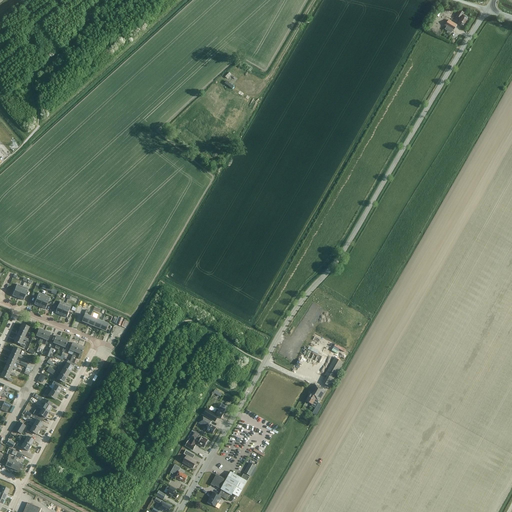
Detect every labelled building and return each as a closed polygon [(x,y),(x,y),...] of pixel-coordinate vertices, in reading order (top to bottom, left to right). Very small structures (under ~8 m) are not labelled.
[(466,23),(467,23),(469,19),(463,15),(464,13),(459,10),(456,16),(460,19),(458,23),(463,27),(466,23)] [(454,31),(457,25),(449,20),(445,26),(447,27),(445,30),(451,33),(453,31),(454,31)] [(220,81),(211,97),(222,103),(222,105),(218,111),(218,116),(219,113),(223,114),(223,112),(220,112),(221,110),(225,110),(227,107),(224,105),(227,106),(229,102),(229,98),(223,98),(228,90),(228,86),(220,81)] [(223,145),(228,134),(217,129),(215,132),(212,131),(208,138),(223,145)] [(18,298),(22,286),(17,284),(12,296),(17,298),(18,298)] [(23,300),(28,289),(22,286),(18,298),(19,298),(23,300)] [(40,307),(44,295),(39,293),(34,305),(38,306),(40,307)] [(45,309),(50,297),(44,295),(40,307),(45,309)] [(61,315),(66,304),(60,302),(56,313),(60,315),(61,315)] [(67,318),(71,306),(66,304),(61,315),(62,316),(67,318)] [(91,317),(90,316),(87,315),(88,311),(86,310),(84,314),(85,315),(82,322),(84,322),(88,324),(91,317)] [(97,319),(96,319),(92,317),(94,313),(92,312),(90,316),(91,317),(88,324),(90,325),(94,327),(97,319)] [(103,322),(102,321),(98,320),(100,316),(98,315),(96,319),(97,319),(94,327),(96,327),(100,329),(103,322)] [(115,324),(124,327),(126,328),(129,322),(126,321),(126,320),(118,316),(115,324)] [(103,322),(100,329),(103,330),(106,331),(109,324),(104,322),(106,318),(104,317),(102,321),(103,322)] [(26,333),(26,334),(30,336),(31,334),(27,332),(29,327),(22,324),(20,329),(19,330),(26,333)] [(42,338),(45,331),(43,330),(38,329),(36,336),(41,338),(39,342),(41,342),(43,339),(42,338)] [(24,338),(26,334),(26,333),(19,330),(17,334),(17,336),(24,339),(23,340),(27,342),(28,340),(24,338)] [(42,338),(43,339),(46,340),(45,344),(47,345),(49,341),(48,340),(50,334),(49,333),(45,331),(42,338)] [(21,343),(23,340),(24,339),(17,336),(15,340),(14,342),(21,345),(20,345),(25,348),(26,345),(21,343)] [(56,336),(53,343),(56,344),(55,348),(58,350),(60,346),(59,345),(62,338),(60,337),(56,336)] [(59,345),(60,346),(64,347),(62,351),(64,352),(66,348),(65,347),(68,341),(66,340),(62,338),(59,345)] [(72,362),(74,357),(76,353),(75,352),(78,345),(76,344),(72,343),(69,350),(74,352),(70,361),(72,362)] [(76,353),(80,354),(78,358),(80,359),(82,355),(81,354),(84,347),(82,347),(78,345),(75,352),(76,353)] [(18,356),(18,357),(22,359),(23,357),(19,355),(21,350),(14,347),(12,351),(11,353),(18,356)] [(333,352),(321,373),(331,379),(343,358),(333,352)] [(16,361),(18,357),(18,356),(11,353),(9,357),(8,359),(15,362),(15,363),(19,365),(20,362),(16,361)] [(13,366),(15,363),(15,362),(8,359),(7,363),(6,365),(13,368),(17,370),(18,368),(13,366)] [(63,368),(70,372),(71,371),(73,367),(66,363),(64,367),(60,365),(59,367),(62,369),(63,368)] [(11,372),(13,368),(6,365),(4,369),(3,370),(10,374),(14,376),(15,374),(11,372)] [(68,376),(70,372),(63,368),(62,369),(60,372),(57,370),(55,372),(59,375),(60,374),(67,378),(68,376)] [(8,378),(10,374),(3,370),(1,374),(1,376),(7,379),(7,380),(12,382),(12,380),(8,378)] [(64,382),(67,378),(60,374),(59,375),(57,378),(54,376),(52,378),(56,380),(57,379),(63,383),(64,382)] [(51,390),(58,394),(59,393),(61,389),(61,388),(62,386),(54,381),(52,384),(54,385),(52,389),(48,387),(47,389),(51,391),(51,390)] [(1,394),(2,391),(4,392),(4,391),(7,392),(9,388),(0,383),(0,394),(1,394)] [(325,390),(314,384),(309,392),(310,393),(306,401),(312,405),(315,399),(319,401),(325,390)] [(56,398),(58,394),(51,390),(51,391),(49,394),(45,392),(44,394),(48,397),(48,396),(55,400),(56,398)] [(42,409),(48,413),(49,411),(52,407),(51,407),(53,404),(44,399),(42,403),(44,404),(42,407),(39,405),(37,407),(41,409),(42,409)] [(316,416),(322,405),(317,403),(311,414),(316,416)] [(204,414),(203,415),(213,421),(215,422),(218,417),(221,419),(224,414),(223,413),(225,410),(220,407),(219,410),(217,409),(215,413),(207,408),(204,414)] [(46,417),(48,413),(42,409),(41,409),(39,413),(35,410),(33,414),(43,420),(44,418),(45,418),(46,417)] [(41,423),(43,420),(33,414),(38,417),(34,424),(30,422),(29,424),(32,426),(33,425),(40,429),(40,428),(43,424),(41,423)] [(213,434),(216,428),(210,424),(211,422),(202,416),(198,423),(207,428),(205,430),(213,434)] [(16,426),(23,430),(26,426),(18,422),(16,426)] [(37,433),(40,429),(33,425),(32,426),(30,429),(27,427),(25,429),(29,431),(30,431),(36,435),(37,433)] [(21,434),(23,430),(16,426),(13,430),(21,434)] [(207,443),(208,442),(208,441),(208,440),(202,437),(199,435),(197,438),(197,439),(196,438),(194,437),(191,442),(190,442),(188,441),(185,446),(193,451),(195,446),(194,445),(195,443),(198,444),(204,447),(206,443),(207,443)] [(24,442),(31,446),(31,444),(34,440),(27,436),(25,439),(19,436),(18,438),(20,439),(20,440),(23,443),(24,443),(24,442)] [(15,443),(9,440),(6,444),(12,448),(15,443)] [(28,450),(31,446),(24,442),(24,443),(23,443),(21,446),(18,444),(16,446),(21,448),(21,447),(27,451),(28,450)] [(183,463),(193,468),(197,461),(191,458),(193,454),(186,450),(184,454),(187,455),(183,463)] [(13,461),(15,457),(13,461),(10,459),(11,455),(9,454),(7,459),(8,459),(5,466),(7,467),(11,468),(14,461),(13,461)] [(14,461),(11,468),(12,469),(19,472),(20,469),(21,470),(23,465),(15,462),(17,458),(15,457),(13,461),(14,461)] [(251,476),(257,467),(250,463),(245,473),(251,476)] [(170,473),(176,476),(179,471),(181,468),(175,465),(170,473)] [(188,476),(179,471),(176,476),(175,477),(180,480),(181,480),(184,482),(186,480),(187,480),(188,478),(187,477),(188,476)] [(243,474),(241,478),(231,472),(226,480),(217,475),(212,484),(222,490),(219,495),(213,492),(207,502),(215,507),(221,497),(227,500),(230,494),(231,495),(233,494),(238,497),(249,477),(243,474)] [(0,492),(7,495),(9,490),(1,486),(0,488),(0,492)] [(170,488),(167,486),(164,492),(176,498),(179,494),(175,491),(176,489),(170,486),(170,488)] [(156,496),(163,500),(166,495),(159,491),(156,496)] [(168,511),(172,506),(162,501),(158,509),(162,511),(163,510),(166,511),(168,511)] [(39,511),(41,508),(28,503),(23,511),(39,511)]
